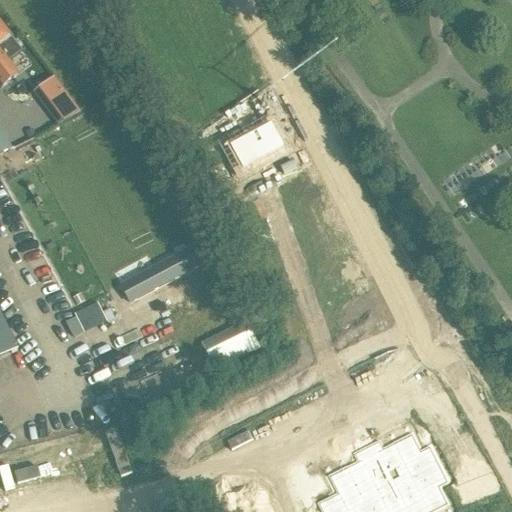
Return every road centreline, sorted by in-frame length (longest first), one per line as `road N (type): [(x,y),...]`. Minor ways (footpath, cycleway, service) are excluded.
road 1 (residential): [(245,0),(445,360)]
road 2 (residential): [(130,506),(445,360)]
